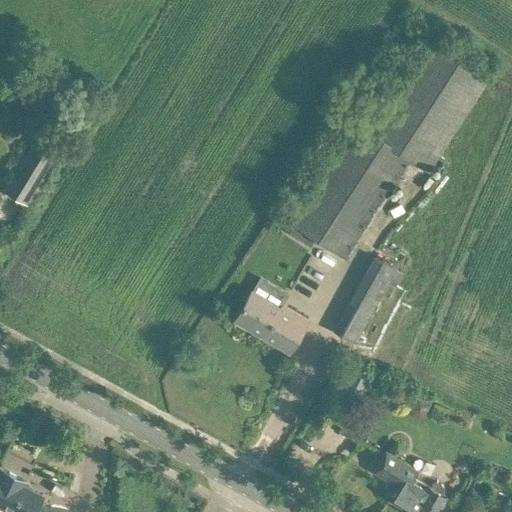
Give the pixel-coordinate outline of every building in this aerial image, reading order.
[(354,120),(288,222),(347,260),(404,172),(410,176),(417,164),(429,172),(490,79),(429,39),(370,130),(354,120)] [(63,141),(47,132),(39,127),(32,139),(11,174),(35,188),(63,141)] [(374,256),(333,330),(357,343),(398,269),(374,256)] [(282,303),(280,307),(251,290),(244,301),(234,319),(290,352),(300,334),(309,319),(282,303)] [(358,403),(369,381),(351,371),(340,394),(358,403)] [(415,476),(418,470),(386,451),(385,453),(375,470),(397,483),(388,498),(411,511),(437,511),(441,506),(447,495),(444,493),(445,491),(445,489),(444,486),(442,484),(440,483),(438,482),(435,483),(433,484),(431,486),(415,476)] [(0,511),(8,511),(9,511),(10,511),(33,511),(43,494),(25,485),(27,481),(0,466),(0,511)]
